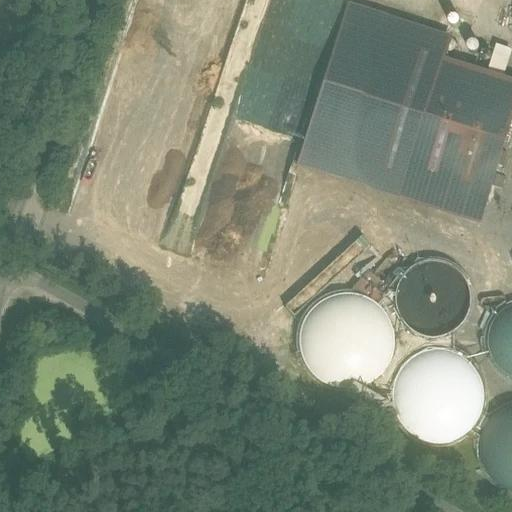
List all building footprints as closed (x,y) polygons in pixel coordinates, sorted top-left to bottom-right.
[(123,106),(201,130),(228,45),(208,39),(206,45),(198,43),(196,48),(185,45),(182,54),(191,57),(188,68),(174,64),(172,68),(149,60),(146,69),(136,66),(123,106)] [(486,220),(511,130),(511,73),(446,54),(404,195),(486,220)] [(475,291),(470,278),(459,266),(447,260),(434,258),(418,263),(407,272),(399,286),(398,303),(402,315),(411,326),(425,334),(439,335),(455,331),(466,322),(473,308),(475,291)] [(392,334),(387,319),(373,303),(360,297),(344,295),(325,300),(312,311),(303,328),(301,347),(306,362),(317,375),(334,384),(350,386),(368,380),(382,370),(390,353),(392,334)] [(511,313),(506,318),(499,332),(497,349),(502,361),(511,372),(511,313)] [(487,390),(482,375),(468,360),(454,353),(439,351),(419,356),(406,367),(397,384),(396,404),(401,419),(411,432),(428,441),(445,443),(463,437),(476,426),(485,410),(487,390)] [(511,408),(508,410),(495,420),(486,437),(484,457),(489,471),(500,484),(511,490),(511,408)]
